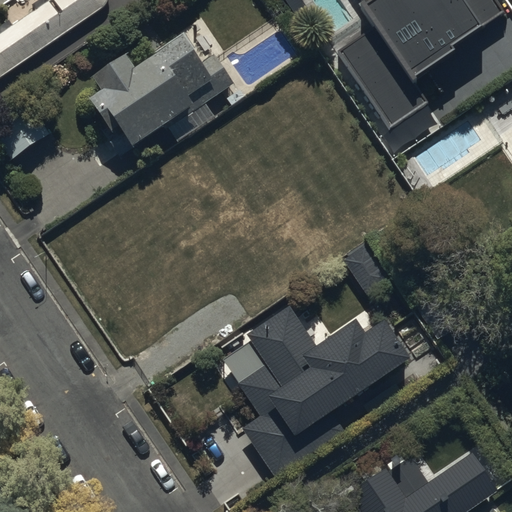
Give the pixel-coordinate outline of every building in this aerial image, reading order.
[(60,0),(0,42),(0,84),(107,10),(108,9),(108,8),(109,7),(109,6),(110,5),(110,4),(110,3),(110,2),(110,1),(110,0),(60,0)] [(510,24),(494,0),(377,0),(362,10),(376,33),(341,55),(393,134),(431,109),(416,86),(510,24)] [(125,70),(92,93),(100,104),(85,115),(120,165),(130,158),(133,162),(152,148),(159,159),(212,122),(204,111),(233,91),(213,61),(203,68),(182,39),(137,70),(143,78),(135,83),(125,70)] [(0,145),(14,165),(48,140),(27,112),(0,131),(0,145)] [(215,334),(306,272),(283,239),(262,253),(245,227),(198,259),(201,264),(177,280),(215,334)] [(369,251),(347,265),(369,298),(391,284),(369,251)] [(264,424),(247,436),(278,482),(344,438),(334,423),(411,372),(386,334),(370,344),(361,331),(323,357),(294,313),(222,361),(264,424)] [(434,492),(413,463),(339,511),(486,511),(498,504),(472,466),(434,492)]
